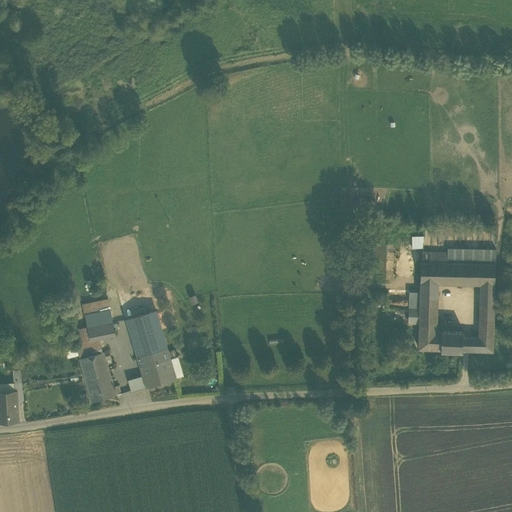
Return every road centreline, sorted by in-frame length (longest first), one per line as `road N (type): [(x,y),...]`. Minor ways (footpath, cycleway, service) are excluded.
road 1 (unclassified): [(511,384),(294,391),(0,429)]
road 2 (track): [(352,391),(362,511)]
